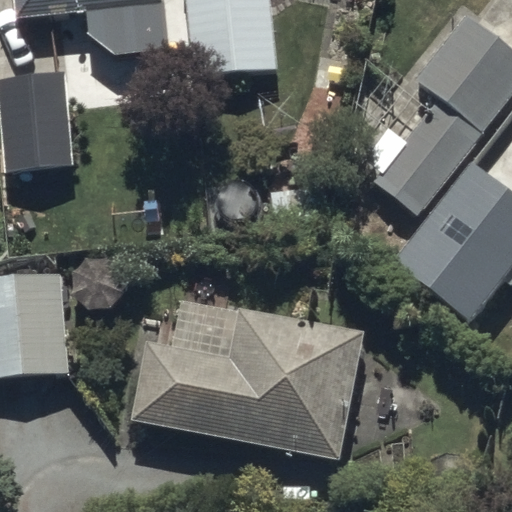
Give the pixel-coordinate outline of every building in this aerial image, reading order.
[(161,0),(15,0),(18,18),(162,4),(161,0)] [(273,0),(183,0),(188,74),(277,68),(273,0)] [(511,96),(511,49),(466,15),(419,83),(484,133),(511,96)] [(67,78),(3,84),(9,168),(74,162),(67,78)] [(480,144),(431,106),(382,169),(430,207),(480,144)] [(317,149),(272,154),(279,227),(324,223),(317,149)] [(511,267),(511,193),(472,162),(393,261),(470,321),(511,267)] [(63,275),(0,276),(0,374),(64,374),(63,275)] [(244,308),(235,359),(152,340),(137,423),(344,460),(367,330),(244,308)]
